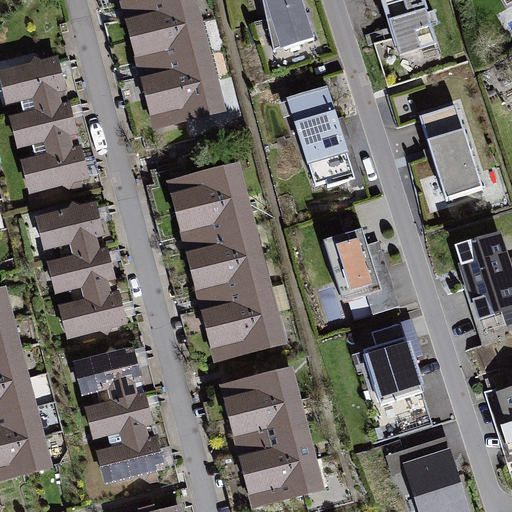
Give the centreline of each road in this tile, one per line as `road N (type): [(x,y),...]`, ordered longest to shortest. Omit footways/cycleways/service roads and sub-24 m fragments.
road 1 (residential): [(333,0),(495,511)]
road 2 (residential): [(77,0),(212,511)]
